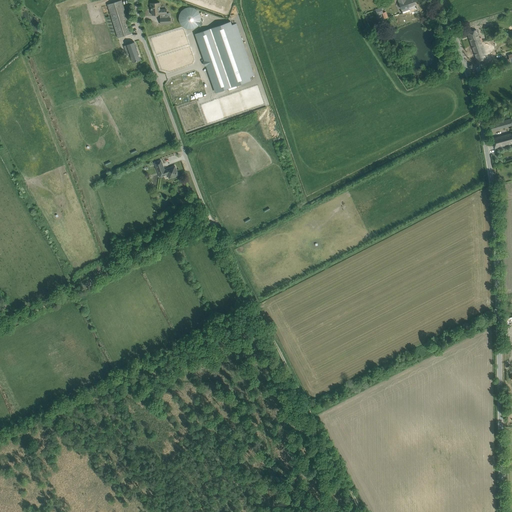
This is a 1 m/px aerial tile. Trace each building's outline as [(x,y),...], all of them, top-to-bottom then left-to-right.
[(121,0),(109,4),(119,37),(132,33),(121,0)] [(398,0),(402,10),(409,8),(413,6),(416,5),(416,7),(417,7),(414,0),(407,0),(406,0),(405,0),(398,0)] [(152,15),(160,14),(167,14),(166,9),(163,10),(160,10),(159,3),(155,3),(150,3),(151,8),(152,8),(152,15)] [(182,7),(179,25),(200,29),(203,10),(182,7)] [(479,21),(481,27),(495,22),(494,17),(479,21)] [(232,25),(231,21),(196,33),(217,93),(228,89),(229,90),(237,88),(236,86),(251,81),(250,77),(254,75),(236,23),(232,25)] [(491,27),(484,29),(488,41),(494,39),(491,27)] [(472,46),(481,42),(476,30),(467,33),(472,46)] [(129,51),(126,52),(128,56),(130,55),(133,62),(141,60),(134,42),(126,45),(129,51)] [(481,42),(472,46),(478,63),(486,61),(484,53),(485,53),(481,42)] [(509,119),(489,125),(491,132),(510,126),(509,121),(510,121),(509,119)] [(495,148),(500,147),(511,143),(511,131),(510,133),(510,134),(492,139),(495,148)] [(161,161),(155,163),(159,173),(162,172),(164,176),(168,174),(169,178),(178,175),(175,166),(166,169),(166,170),(165,171),(161,161)]
